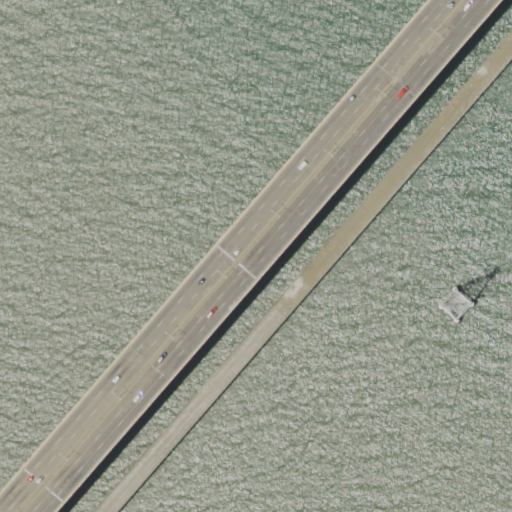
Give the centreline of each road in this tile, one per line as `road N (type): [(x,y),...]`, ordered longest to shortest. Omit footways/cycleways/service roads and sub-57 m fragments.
road 1 (motorway): [(42,511),(487,0)]
road 2 (motorway): [(451,0),(6,511)]
